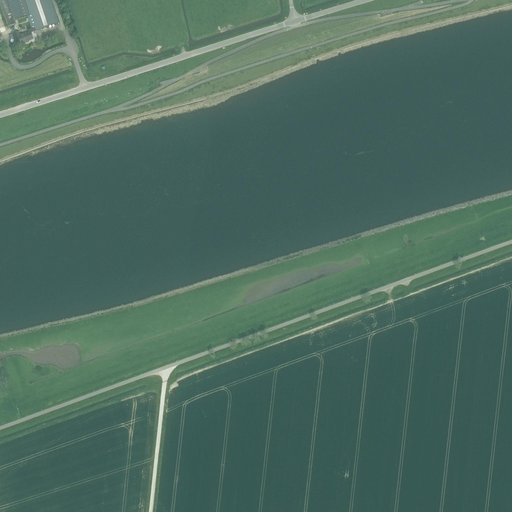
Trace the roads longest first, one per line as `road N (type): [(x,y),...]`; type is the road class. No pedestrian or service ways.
road 1 (unclassified): [(511,242),(0,428)]
road 2 (tertiary): [(0,115),(294,21)]
